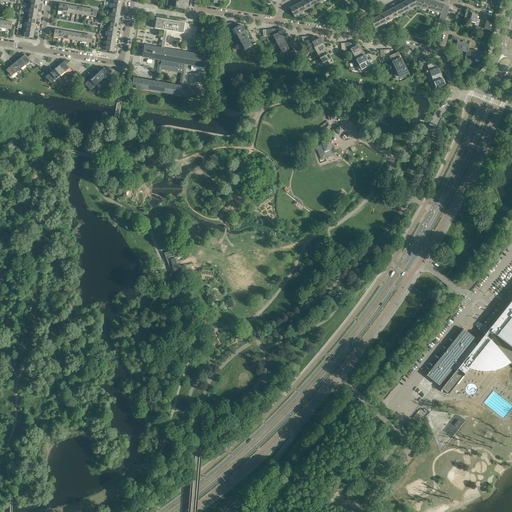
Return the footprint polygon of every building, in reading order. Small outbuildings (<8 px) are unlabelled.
[(311,7),(307,0),(304,0),(301,2),(306,10),(311,7)] [(416,6),(414,0),(407,0),(406,1),(410,9),(416,6)] [(429,10),(431,1),(428,0),(424,0),(422,8),(429,10)] [(190,7),(191,4),(175,1),(174,4),(176,5),(176,8),(187,10),(188,7),(190,7)] [(410,9),(406,1),(400,4),(404,12),(410,9)] [(435,11),(437,2),(431,1),(429,10),(435,11)] [(306,10),(301,2),(296,5),(300,13),(306,10)] [(442,11),(444,5),(444,4),(437,2),(435,11),(441,13),(442,13),(442,11)] [(404,12),(400,4),(394,8),(398,16),(404,12)] [(300,13),(296,5),(290,8),(292,12),(291,12),(292,13),(294,16),(300,13)] [(398,16),(394,8),(388,11),(392,19),(398,16)] [(392,19),(388,11),(382,14),(387,22),(392,19)] [(387,22),(382,14),(376,17),(381,25),(387,22)] [(381,25),(376,17),(370,20),(375,28),(381,25)] [(184,33),(185,23),(166,19),(156,18),(154,28),(164,30),(161,48),(164,49),(167,31),(184,33)] [(490,30),(492,23),(493,23),(493,21),(491,21),(490,22),(486,21),(486,22),(484,28),(490,30)] [(243,29),(242,27),(243,26),(242,23),(239,23),(236,23),(238,27),(234,29),(237,34),(244,30),(244,31),(246,30),(245,28),(243,29)] [(249,36),(247,33),(246,34),(244,31),(244,30),(237,34),(239,39),(247,35),(247,36),(249,36)] [(285,37),(284,35),(282,36),(280,32),(277,33),(273,35),(276,41),(283,37),(283,38),(285,37)] [(251,41),(250,39),(249,39),(247,36),(247,35),(239,39),(242,44),(249,41),(250,42),(251,41)] [(288,42),(287,40),(285,41),(283,38),(283,37),(276,41),(279,46),(286,42),(286,43),(288,42)] [(322,43),(320,38),(316,40),(312,42),(315,47),(322,43)] [(461,50),(463,43),(462,43),(459,42),(460,40),(457,39),(456,41),(457,41),(454,52),(461,50)] [(257,46),(255,43),(252,45),(250,42),(249,41),(242,44),(246,52),(257,46)] [(467,52),(468,49),(469,45),(465,43),(465,42),(463,41),(462,43),(463,43),(461,50),(466,52),(467,52)] [(291,48),(289,45),(288,46),(286,43),(286,42),(279,46),(281,51),(289,47),(289,48),(291,48)] [(325,48),(322,43),(315,47),(317,53),(325,48)] [(362,50),(359,44),(355,46),(351,49),(354,54),(362,50)] [(134,78),(132,87),(203,99),(204,90),(183,87),(187,64),(208,68),(210,56),(164,49),(161,48),(145,45),(143,57),(159,60),(156,80),(155,82),(142,80),(134,78)] [(292,54),(295,52),(294,49),(291,51),(289,48),(289,47),(281,51),(284,56),(291,53),(292,54)] [(328,54),(325,48),(317,53),(320,58),(328,54)] [(364,55),(362,50),(354,54),(356,59),(364,55)] [(481,60),(483,53),(484,53),(485,52),(482,51),(482,52),(477,51),(477,52),(474,51),(472,57),(475,58),(481,60)] [(400,57),(398,52),(394,53),(390,56),(392,61),(400,57)] [(331,59),(328,54),(320,58),(323,63),(331,59)] [(30,61),(27,57),(25,55),(22,58),(20,56),(18,58),(20,59),(25,65),(30,61)] [(367,60),(364,55),(356,59),(359,64),(367,60)] [(403,63),(400,57),(392,61),(395,67),(403,63)] [(20,59),(17,61),(16,60),(14,62),(15,63),(16,62),(21,68),(25,65),(20,59)] [(370,65),(367,60),(359,64),(362,70),(370,65)] [(21,68),(16,62),(15,63),(12,65),(11,64),(9,66),(10,67),(11,66),(16,72),(21,68)] [(69,68),(67,64),(65,62),(61,64),(60,63),(58,65),(59,66),(60,65),(65,71),(69,68)] [(438,68),(436,62),(433,63),(428,65),(430,71),(438,68)] [(406,68),(403,63),(395,67),(397,72),(406,68)] [(60,65),(59,66),(56,68),(55,67),(53,69),(54,70),(55,69),(60,75),(65,71),(60,65)] [(11,66),(10,67),(8,69),(7,68),(5,69),(6,71),(7,70),(11,76),(16,72),(11,66)] [(109,74),(106,71),(104,68),(100,71),(99,70),(97,71),(98,73),(99,72),(104,78),(109,74)] [(408,73),(406,68),(397,72),(400,77),(408,73)] [(440,73),(438,68),(430,71),(432,76),(440,73)] [(55,69),(54,70),(52,72),(51,71),(49,72),(50,74),(51,73),(56,79),(60,75),(55,69)] [(99,72),(98,73),(96,75),(95,73),(93,75),(94,76),(95,76),(100,82),(104,78),(99,72)] [(56,79),(51,73),(50,74),(47,76),(46,74),(44,76),(45,78),(46,77),(51,83),(56,79)] [(443,79),(440,73),(432,76),(434,82),(443,79)] [(95,76),(94,76),(91,79),(90,77),(88,79),(89,80),(90,79),(95,86),(100,82),(95,76)] [(95,86),(90,79),(89,80),(87,82),(86,81),(84,83),(85,84),(86,84),(90,89),(95,86)] [(445,84),(443,79),(434,82),(436,87),(445,84)] [(330,128),(331,127),(328,123),(320,129),(323,133),(330,128)] [(344,131),(340,126),(335,130),(339,134),(344,131)] [(334,153),(329,141),(328,142),(327,142),(316,147),(319,153),(320,153),(322,159),(325,157),(325,156),(334,153)] [(179,273),(178,268),(176,262),(176,261),(177,261),(176,250),(165,253),(168,263),(172,262),(174,269),(171,270),(173,274),(179,273)] [(511,300),(477,345),(475,343),(474,342),(476,339),(464,329),(427,375),(439,385),(453,368),(456,371),(442,389),(442,388),(449,394),(448,394),(449,394),(471,366),(473,366),(474,367),(476,368),(478,368),(480,368),(482,368),(484,369),(485,369),(487,369),(489,369),(491,369),(492,368),(493,371),(496,370),(496,368),(498,367),(500,367),(501,366),(503,365),(505,365),(506,364),(508,363),(510,362),(511,364),(511,300)] [(476,384),(467,384),(467,394),(477,393),(476,384)] [(454,480),(461,486),(467,479),(462,474),(461,475),(460,474),(454,480)]
